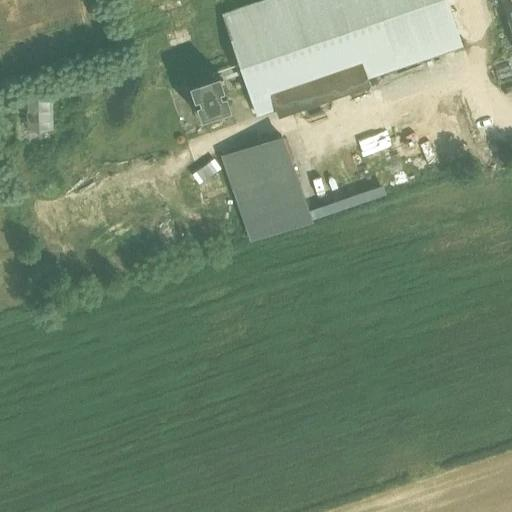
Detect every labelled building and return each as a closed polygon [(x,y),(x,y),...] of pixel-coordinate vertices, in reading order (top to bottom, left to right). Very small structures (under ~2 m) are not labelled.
[(311,64),(365,50),(370,69),(464,43),(452,0),(228,0),(226,1),(257,112),(319,94),(311,64)] [(218,72),(214,73),(191,81),(188,82),(193,97),(196,96),(197,98),(198,100),(194,101),(199,116),(203,115),(226,107),(230,106),(225,91),(221,92),(220,90),(219,88),(223,87),(218,72)] [(409,119),(411,128),(428,124),(425,115),(409,119)] [(441,160),(479,149),(470,119),(432,130),(441,160)] [(316,120),(308,120),(307,156),(315,157),(316,120)] [(224,154),(252,237),(309,217),(281,134),(224,154)] [(213,188),(225,226),(243,220),(231,182),(213,188)]
